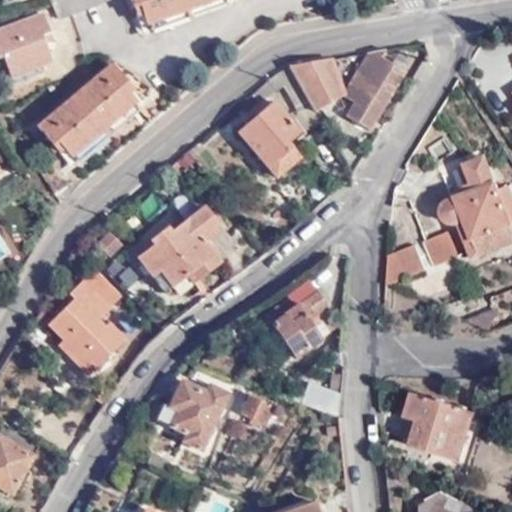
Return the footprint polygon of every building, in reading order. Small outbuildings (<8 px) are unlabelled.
[(68,5),(65,0),(49,0),(53,10),(68,5)] [(131,0),(133,7),(140,5),(144,18),(196,0),(131,0)] [(40,7),(0,21),(0,50),(1,50),(8,70),(52,53),(47,34),(51,32),(40,7)] [(404,68),(379,45),(365,46),(353,69),(364,77),(347,105),(367,121),(404,68)] [(307,91),(314,102),(341,84),(331,52),(286,58),(307,91)] [(110,55),(37,125),(59,147),(65,143),(73,150),(133,93),(127,87),(134,81),(110,55)] [(286,58),(262,73),(270,82),(280,77),(294,98),(307,91),(286,58)] [(242,104),(270,82),(262,73),(237,95),(242,104)] [(273,96),(236,125),(265,158),(259,165),(268,178),(298,157),(284,139),(298,127),(273,96)] [(472,249),(511,233),(511,218),(503,196),(497,179),(486,151),(464,158),(466,166),(460,168),(467,188),(446,194),(442,202),(443,211),(446,217),(459,218),(472,249)] [(29,168),(3,184),(13,195),(37,179),(29,168)] [(497,179),(503,196),(511,192),(511,175),(511,174),(497,179)] [(174,280),(187,271),(217,246),(206,233),(220,221),(200,198),(182,214),(177,210),(150,231),(154,237),(135,250),(150,269),(161,263),(174,280)] [(124,235),(109,222),(90,244),(104,258),(124,235)] [(441,223),(406,236),(417,262),(451,250),(441,223)] [(406,236),(390,242),(388,273),(417,262),(406,236)] [(217,246),(187,271),(193,280),(226,257),(217,247),(217,246)] [(106,285),(73,264),(55,291),(62,296),(42,327),(94,359),(118,322),(101,310),(95,317),(87,311),(106,285)] [(297,297),(285,280),(249,306),(260,320),(271,315),(286,306),(290,310),(301,302),(297,297)] [(318,283),(297,297),(301,302),(290,310),(286,306),(271,315),(299,349),(327,327),(320,318),(324,314),(316,306),(328,295),(318,283)] [(497,303),(467,315),(482,322),(502,315),(497,303)] [(311,400),(343,411),(343,385),(304,368),(293,394),(311,400)] [(231,387),(212,377),(206,386),(185,374),(173,398),(165,395),(157,410),(183,425),(180,432),(200,444),(231,387)] [(472,401),(414,385),(409,408),(419,411),(412,437),(459,451),(472,401)] [(278,400),(251,389),(242,409),(271,421),(278,400)] [(39,440),(2,418),(0,421),(0,478),(13,486),(39,440)] [(141,452),(164,461),(168,446),(148,438),(141,452)] [(132,473),(109,459),(100,474),(123,488),(132,473)] [(322,511),(318,496),(277,508),(277,511),(322,511)] [(170,511),(146,500),(141,511),(136,509),(134,511),(170,511)]
